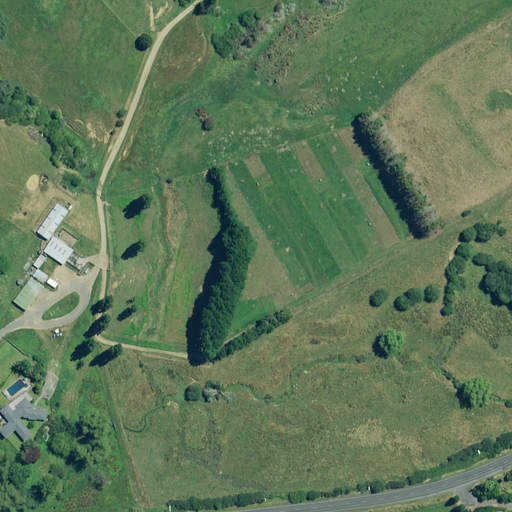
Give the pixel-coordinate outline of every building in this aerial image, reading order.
[(69,211),(58,203),(37,232),(49,240),(69,211)] [(74,250),(54,236),(44,251),(64,265),(74,250)] [(46,259),(41,255),(34,265),(39,269),(46,259)] [(48,276),(38,269),(33,276),(43,283),(48,276)] [(44,286),(32,277),(14,302),(26,311),(44,286)] [(16,431),(25,442),(33,435),(19,419),(22,416),(24,419),(28,418),(28,420),(37,421),(37,420),(45,421),(47,410),(34,408),(25,397),(15,405),(17,407),(13,411),(9,406),(0,412),(9,423),(0,430),(6,439),(16,431)]
